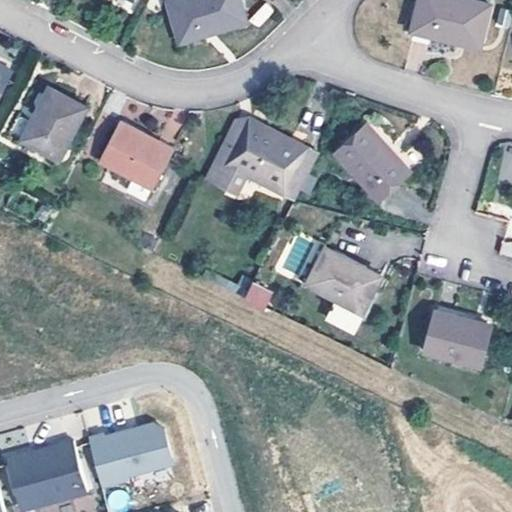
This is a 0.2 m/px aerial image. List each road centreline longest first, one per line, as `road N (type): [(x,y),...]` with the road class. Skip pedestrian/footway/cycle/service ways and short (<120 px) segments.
road 1 (residential): [(306,35),(259,74),(189,94),(149,88),(0,12)]
road 2 (residential): [(232,511),(203,402),(188,380),(169,372),(139,375),(0,413)]
road 3 (residential): [(306,35),(334,60),(482,111)]
road 4 (residential): [(452,241),(482,111)]
